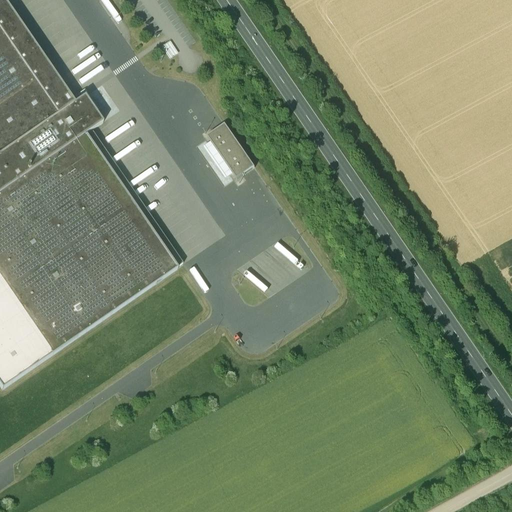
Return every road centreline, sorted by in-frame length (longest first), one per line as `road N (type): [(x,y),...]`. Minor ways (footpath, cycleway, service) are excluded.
road 1 (primary): [(511,412),(227,0)]
road 2 (track): [(511,364),(259,0)]
